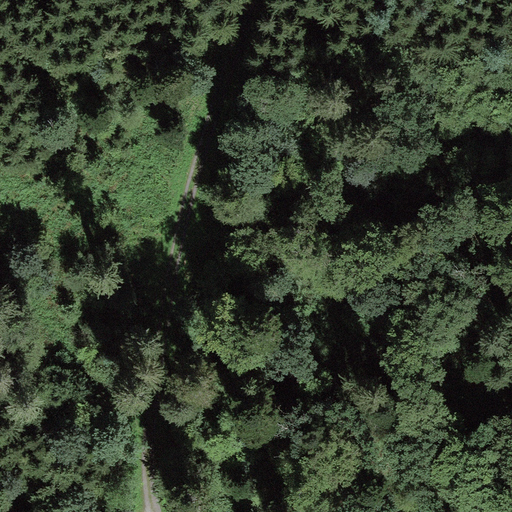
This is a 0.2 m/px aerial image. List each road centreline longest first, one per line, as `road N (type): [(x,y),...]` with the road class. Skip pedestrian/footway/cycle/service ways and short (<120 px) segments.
road 1 (track): [(162,511),(140,466),(165,301),(202,132),(253,0)]
road 2 (track): [(0,251),(140,466),(127,511)]
